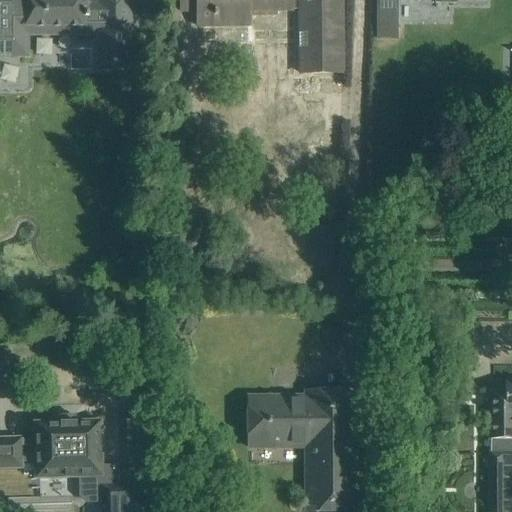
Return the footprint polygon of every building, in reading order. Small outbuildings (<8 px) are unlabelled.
[(129,69),(129,14),(129,0),(99,0),(99,6),(88,6),(87,0),(0,0),(0,56),(26,56),(26,35),(100,34),(100,69),(129,69)] [(227,0),(228,2),(230,2),(230,13),(228,13),(228,21),(230,21),(230,28),(231,28),(231,32),(242,32),(242,28),(259,28),(259,20),(277,20),(297,20),(297,42),(297,58),(328,58),(328,12),(307,12),(306,0),(227,0)] [(397,25),(377,25),(377,41),(397,41),(397,25)] [(319,255),(318,266),(324,266),(342,267),(343,230),(320,229),(319,255)] [(124,308),(121,313),(124,318),(129,321),(134,318),(136,313),(134,308),(129,306),(124,308)] [(487,511),(511,511),(511,381),(505,381),(505,391),(489,391),(489,440),(490,440),(490,453),(488,453),(487,511)] [(357,510),(356,412),(356,392),(306,392),(306,403),(270,404),(270,399),(272,399),(272,398),(247,399),(248,447),(305,447),(306,511),(357,510)] [(20,439),(0,439),(0,468),(21,468),(21,457),(35,457),(35,479),(78,478),(78,490),(79,495),(79,498),(81,501),(83,502),(86,504),(90,505),(101,504),(101,511),(146,511),(146,493),(146,485),(144,415),(126,416),(119,416),(120,468),(115,468),(115,461),(102,462),(101,462),(100,422),(77,423),(76,421),(59,421),(59,424),(34,424),(35,442),(21,443),(20,439)]
